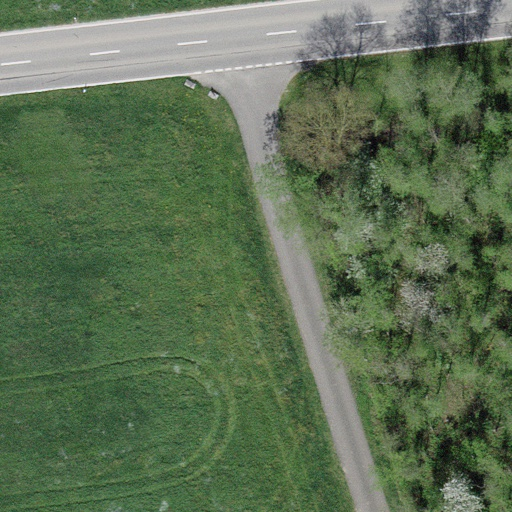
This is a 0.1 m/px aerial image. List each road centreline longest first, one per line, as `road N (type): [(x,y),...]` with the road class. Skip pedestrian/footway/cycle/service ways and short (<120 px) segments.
road 1 (tertiary): [(0,65),(511,5)]
road 2 (track): [(375,511),(225,42)]
